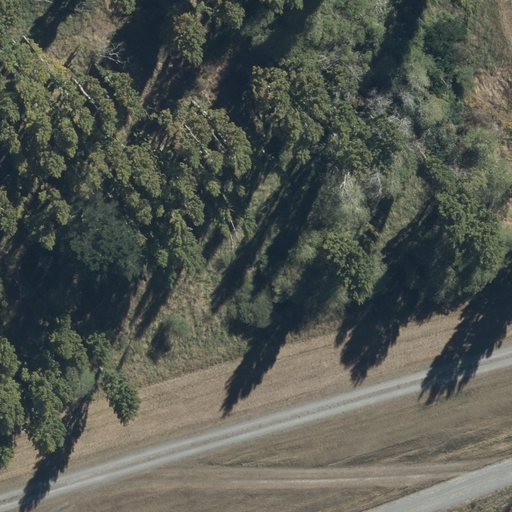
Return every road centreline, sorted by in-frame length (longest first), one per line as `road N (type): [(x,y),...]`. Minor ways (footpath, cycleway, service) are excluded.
road 1 (track): [(511,468),(109,473)]
road 2 (unclassified): [(511,472),(397,511)]
